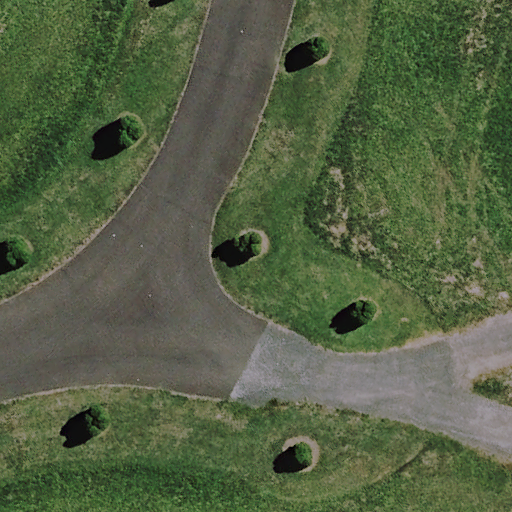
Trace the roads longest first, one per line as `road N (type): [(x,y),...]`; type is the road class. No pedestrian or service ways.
road 1 (track): [(500,428),(328,370),(0,348)]
road 2 (track): [(152,206),(157,281),(219,335),(328,370),(511,340)]
